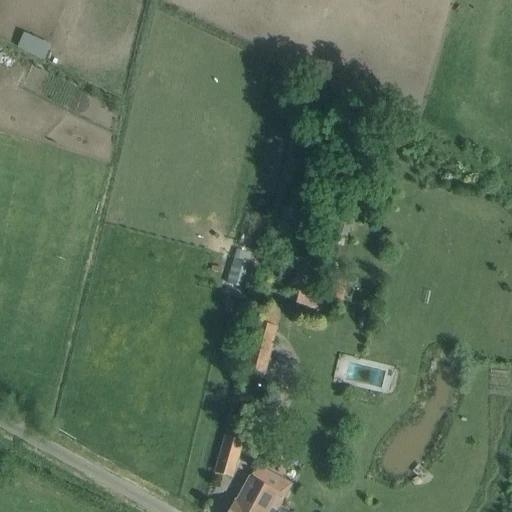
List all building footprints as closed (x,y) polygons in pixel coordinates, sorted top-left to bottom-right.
[(324,220),(322,229),(336,233),(347,236),(352,216),(341,213),(338,224),(324,220)] [(232,259),(226,282),(247,287),(253,264),(232,259)] [(304,279),(302,290),(311,292),(312,292),(334,298),(337,287),(339,280),(317,274),(315,274),(306,271),(304,279)] [(254,324),(249,344),(270,349),(275,330),(255,324),(254,324)] [(214,473),(232,478),(241,444),(231,441),(223,439),(214,473)] [(251,511),(265,486),(250,478),(237,502),(236,502),(230,511),(251,511)] [(265,486),(251,511),(286,511),(280,508),(286,497),(265,486)]
